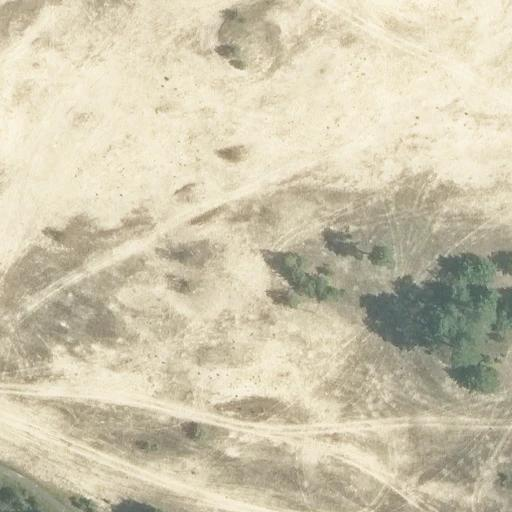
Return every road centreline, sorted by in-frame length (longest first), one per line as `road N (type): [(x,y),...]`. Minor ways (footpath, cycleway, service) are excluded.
road 1 (track): [(361,511),(317,488),(281,439),(299,380),(480,182),(511,164)]
road 2 (track): [(0,230),(99,254),(208,264),(289,250),(396,279)]
